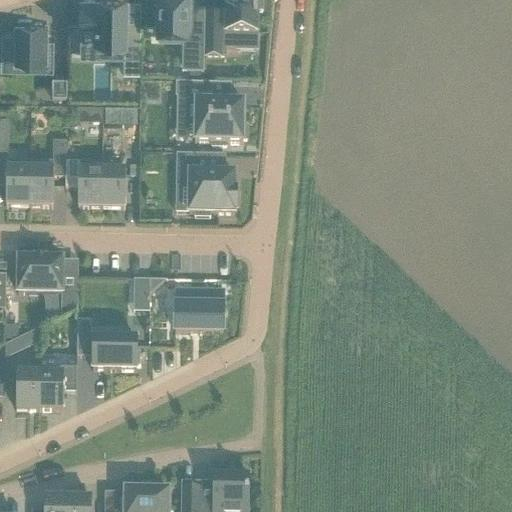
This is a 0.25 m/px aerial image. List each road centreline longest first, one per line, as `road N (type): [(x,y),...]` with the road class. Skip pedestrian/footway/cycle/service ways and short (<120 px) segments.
road 1 (residential): [(248,342),(259,359),(253,442),(0,494)]
road 2 (residential): [(0,463),(248,342)]
road 3 (residential): [(0,244),(265,250)]
road 4 (residential): [(265,250),(287,0)]
